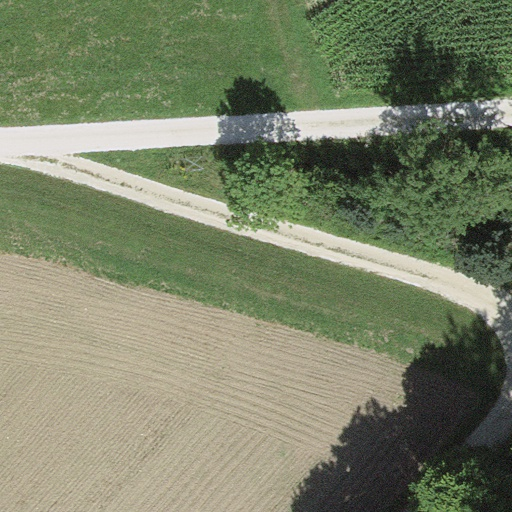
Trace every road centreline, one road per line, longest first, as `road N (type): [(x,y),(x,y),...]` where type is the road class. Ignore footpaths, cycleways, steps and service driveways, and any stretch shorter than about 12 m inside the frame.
road 1 (track): [(511,331),(473,290),(149,195),(25,145)]
road 2 (track): [(25,145),(511,119)]
road 3 (track): [(427,511),(511,397)]
